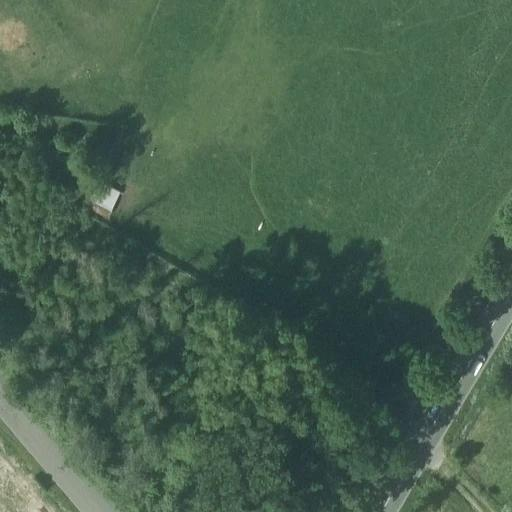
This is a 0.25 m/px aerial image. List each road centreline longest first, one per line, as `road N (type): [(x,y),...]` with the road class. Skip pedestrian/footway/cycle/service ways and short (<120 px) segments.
road 1 (secondary): [(511,292),(380,511)]
road 2 (residential): [(0,382),(110,511)]
